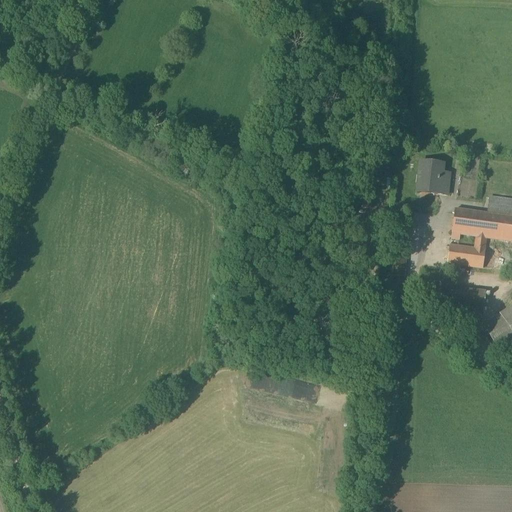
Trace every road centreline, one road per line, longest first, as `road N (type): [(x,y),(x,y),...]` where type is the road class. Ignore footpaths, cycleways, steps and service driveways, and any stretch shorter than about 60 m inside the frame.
road 1 (track): [(357,511),(385,65),(256,0)]
road 2 (track): [(92,0),(0,200)]
